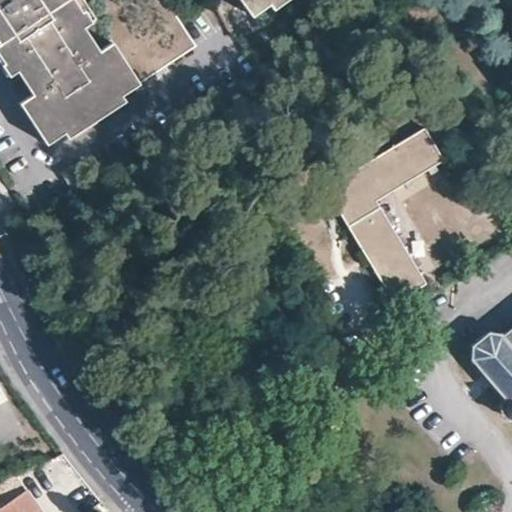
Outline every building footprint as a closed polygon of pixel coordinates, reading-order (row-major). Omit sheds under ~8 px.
[(97,0),(0,0),(0,40),(34,92),(21,101),(48,143),(88,118),(86,114),(104,102),(106,106),(149,78),(97,0)] [(97,0),(149,78),(175,61),(134,0),(97,0)] [(134,0),(175,61),(197,46),(167,0),(134,0)] [(246,0),(255,13),(271,1),(272,0),(246,0)] [(427,127),(325,188),(392,302),(426,282),(379,201),(446,161),(427,127)] [(88,186),(76,168),(62,177),(74,195),(88,186)] [(511,325),(500,335),(498,332),(485,330),(468,343),(466,356),(498,397),(496,400),(495,403),(494,406),(496,410),(501,416),(503,417),(506,417),(509,417),(511,415),(511,325)] [(40,511),(14,475),(0,481),(0,511),(40,511)]
